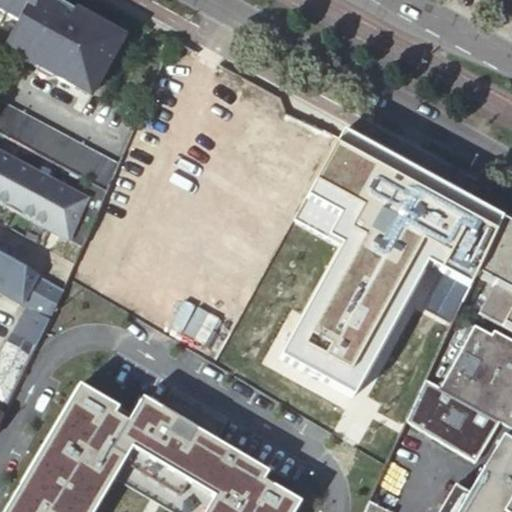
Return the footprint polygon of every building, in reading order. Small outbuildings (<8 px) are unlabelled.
[(0,0),(0,21),(2,23),(6,17),(18,23),(3,51),(70,88),(73,82),(77,85),(92,93),(120,42),(74,17),(54,6),(44,1),(43,0),(0,0)] [(120,42),(122,39),(75,13),(74,17),(120,42)] [(89,182),(104,191),(118,166),(0,104),(0,135),(78,177),(89,182)] [(0,155),(0,205),(67,241),(82,249),(89,233),(94,222),(107,192),(104,191),(89,182),(80,198),(0,155)] [(511,228),(499,222),(475,276),(483,281),(492,287),(478,314),(501,327),(511,333),(511,228)] [(40,339),(64,291),(11,263),(0,256),(0,293),(25,307),(7,342),(32,356),(40,339)] [(426,342),(446,297),(420,285),(400,331),(426,342)] [(511,342),(494,333),(491,337),(475,328),(440,391),(511,431),(511,342)] [(25,368),(32,356),(7,342),(0,354),(25,368)] [(0,400),(8,404),(25,368),(0,354),(0,400)] [(381,367),(353,428),(384,442),(412,381),(381,367)] [(139,389),(129,406),(79,376),(0,508),(0,511),(89,511),(133,439),(212,486),(196,511),(290,511),(301,494),(260,470),(265,463),(139,389)] [(511,511),(511,447),(499,441),(466,497),(452,489),(438,511),(511,511)] [(387,511),(369,503),(364,511),(387,511)]
